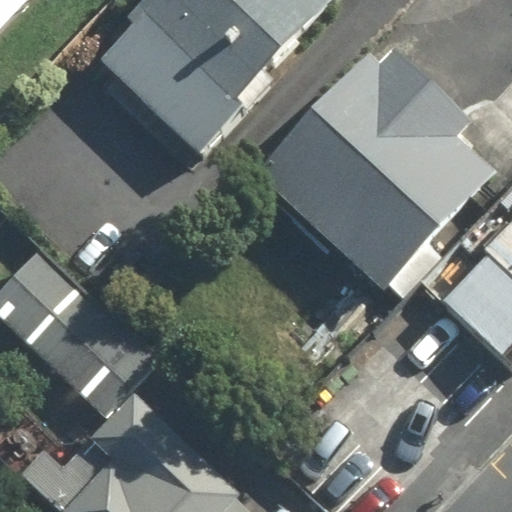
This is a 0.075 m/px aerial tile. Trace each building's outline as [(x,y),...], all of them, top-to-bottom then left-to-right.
[(255,104),(349,0),(158,0),(141,19),(148,25),(115,62),(156,100),(150,107),(211,162),(260,108),(255,104)] [(467,137),(486,117),(401,37),(272,173),(396,291),(507,175),(467,137)] [(511,372),(511,248),(450,316),(511,372)] [(162,367),(45,253),(0,299),(0,305),(114,416),(162,367)] [(35,480),(68,511),(272,511),(152,395),(78,472),(60,454),(35,480)]
